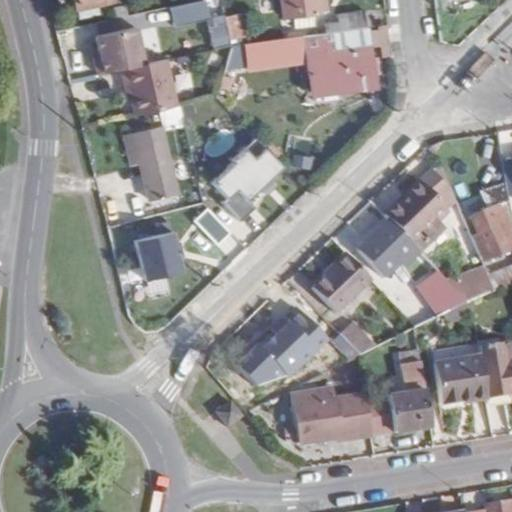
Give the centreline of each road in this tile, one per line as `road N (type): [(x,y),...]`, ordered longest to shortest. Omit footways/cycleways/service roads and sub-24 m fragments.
road 1 (residential): [(438,103),(126,411)]
road 2 (secondary): [(16,0),(41,119),(22,313),(47,400)]
road 3 (residential): [(168,485),(290,496),(511,459)]
